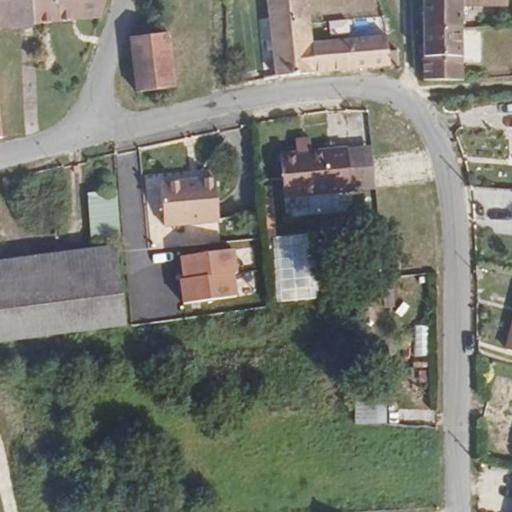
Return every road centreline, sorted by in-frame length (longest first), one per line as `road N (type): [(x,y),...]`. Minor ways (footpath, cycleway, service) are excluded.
road 1 (residential): [(74,136),(274,97),(371,88),(408,110),(440,186),(453,511)]
road 2 (residential): [(74,136),(124,0)]
